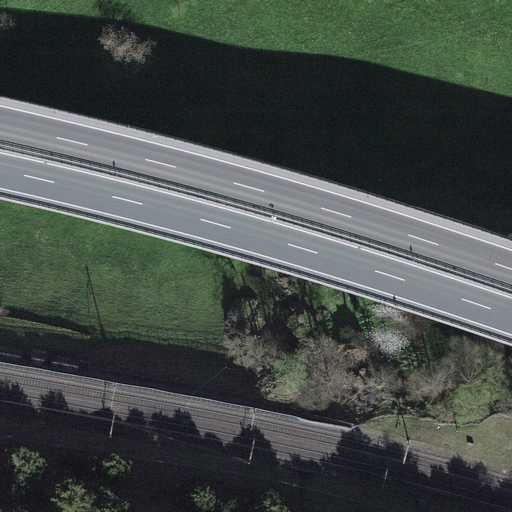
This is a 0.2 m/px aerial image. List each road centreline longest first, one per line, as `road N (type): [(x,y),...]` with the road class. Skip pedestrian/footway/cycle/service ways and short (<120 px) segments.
road 1 (motorway): [(0,171),(270,239),(511,317)]
road 2 (motorway): [(511,270),(282,197),(0,124)]
